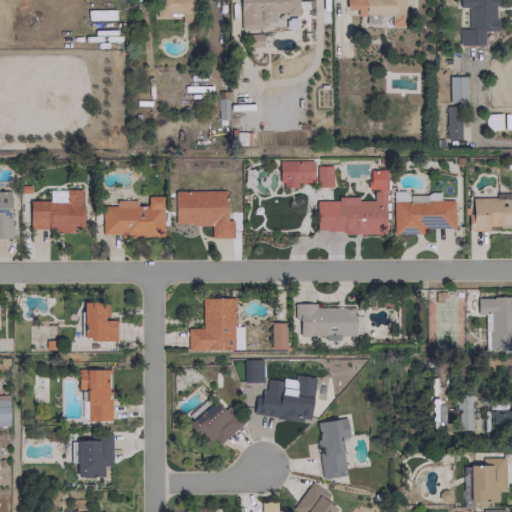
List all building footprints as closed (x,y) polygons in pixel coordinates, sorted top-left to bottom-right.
[(153,0),(153,17),(168,18),(169,13),(180,14),(179,21),(193,21),(194,0),(153,0)] [(237,0),(238,29),(260,29),(259,22),(273,21),(273,14),(296,14),(295,0),(237,0)] [(402,26),(401,0),(343,0),(344,8),(355,8),(355,15),(364,15),(364,23),(377,23),(377,15),(389,15),(389,26),(402,26)] [(494,0),(457,0),(458,7),(466,7),(466,28),(457,28),(457,45),(482,44),(482,31),(495,30),(494,0)] [(261,46),(261,33),(247,34),(247,46),(261,46)] [(447,102),(464,101),(463,75),(446,76),(447,102)] [(215,100),(216,119),(226,118),(225,99),(215,100)] [(458,139),(459,106),(444,106),(443,139),(458,139)] [(499,113),(483,114),(483,130),(499,129),(499,113)] [(277,160),(278,187),(295,186),(295,183),(311,183),(310,159),(277,160)] [(330,186),(330,165),(312,165),(312,187),(330,186)] [(384,232),(384,171),(366,171),(366,188),(372,188),(372,198),(336,198),(336,200),(314,200),(314,232),(384,232)] [(28,230),(71,231),(71,229),(80,229),(80,189),(47,189),(47,200),(28,200),(28,230)] [(8,192),(0,191),(0,237),(9,238),(8,192)] [(231,237),(231,219),(223,219),(224,191),(173,191),(173,224),(209,224),(209,237),(231,237)] [(391,233),(421,233),(421,228),(452,227),(452,199),(438,200),(438,192),(391,193),(391,233)] [(161,235),(161,195),(145,196),(145,206),(134,206),(134,199),(114,200),(114,204),(100,204),(100,236),(161,235)] [(511,197),(469,198),(470,213),(465,213),(466,230),(486,230),(486,227),(511,226),(511,197)] [(486,349),(511,349),(511,296),(474,296),(474,313),(482,313),(482,329),(486,329),(486,349)] [(240,349),(240,326),(232,326),(232,297),(199,298),(200,328),(185,328),(185,350),(240,349)] [(297,336),(323,335),(323,340),(338,340),(337,335),(367,334),(367,316),(353,316),(353,307),(313,307),(313,303),(292,304),(292,318),(297,318),(297,336)] [(283,348),(283,322),(268,321),(268,348),(283,348)] [(108,420),(108,378),(108,368),(81,369),(82,421),(108,420)] [(251,414),(308,420),(312,376),(293,375),(292,391),(281,390),(282,380),(263,378),(261,397),(253,396),(251,414)] [(468,395),(454,395),(455,430),(470,429),(468,395)] [(241,423),(233,413),(228,417),(213,400),(190,420),(212,447),(241,423)] [(442,400),(429,400),(430,427),(443,427),(442,400)] [(510,410),(482,410),(481,429),(510,430),(510,410)] [(320,478),(344,475),(339,438),(347,437),(344,418),(313,422),(320,478)] [(74,439),(74,476),(101,475),(101,465),(109,465),(109,435),(88,435),(88,439),(74,439)] [(502,457),(479,457),(479,465),(467,465),(468,504),(483,503),(483,501),(495,501),(494,490),(503,490),(502,457)] [(290,507),(295,511),(331,511),(335,508),(324,500),(328,495),(310,481),(290,507)] [(274,511),(275,501),(259,501),(258,511),(274,511)]
